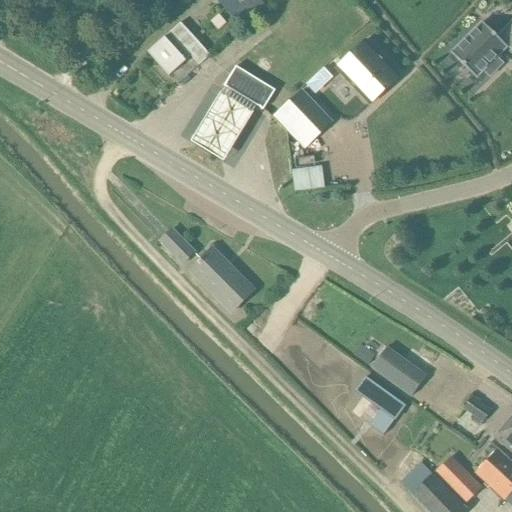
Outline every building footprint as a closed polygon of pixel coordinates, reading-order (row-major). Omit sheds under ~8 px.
[(265,6),(259,0),(215,0),(241,28),(265,6)] [(483,23),(451,54),(476,78),(484,70),(490,77),(503,64),(496,58),(511,43),(511,44),(511,21),(501,33),(502,34),(497,38),(483,23)] [(210,56),(180,24),(147,53),(169,77),(186,62),(185,61),(190,56),(199,66),(210,56)] [(400,77),(365,41),(336,69),(370,105),(400,77)] [(275,91),(236,68),(225,87),(258,106),(264,110),(275,91)] [(258,106),(225,87),(194,139),(227,159),(258,106)] [(301,92),(275,117),(305,149),(331,124),(301,92)] [(194,253),(171,231),(160,242),(183,265),(194,253)] [(254,291),(213,249),(190,272),(231,314),(254,291)] [(375,355),(361,346),(354,356),(368,366),(375,355)] [(425,376),(386,348),(371,368),(411,397),(425,376)] [(369,426),(383,436),(404,407),(365,379),(355,392),(381,410),(369,426)] [(491,412),(471,398),(464,409),(483,423),(491,412)] [(511,416),(494,438),(511,453),(511,416)] [(511,463),(497,450),(475,474),(511,508),(511,463)] [(464,511),(466,510),(412,455),(391,474),(428,511),(464,511)] [(481,490),(450,458),(435,473),(466,504),(481,490)]
